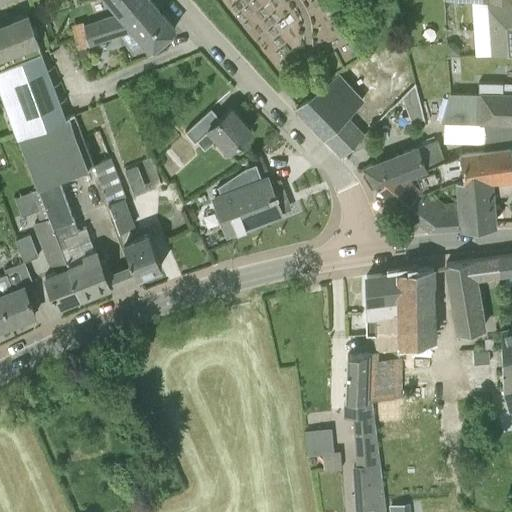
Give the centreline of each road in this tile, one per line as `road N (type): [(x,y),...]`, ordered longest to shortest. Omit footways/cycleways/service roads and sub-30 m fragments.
road 1 (tertiary): [(0,372),(150,306),(361,253)]
road 2 (unclassified): [(361,253),(341,176),(174,0)]
road 3 (tertiary): [(361,253),(511,239)]
